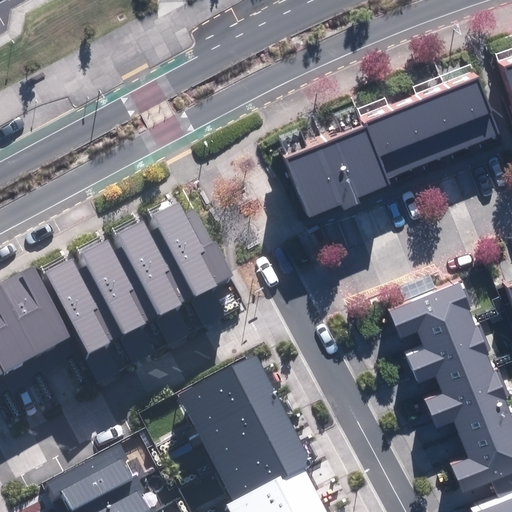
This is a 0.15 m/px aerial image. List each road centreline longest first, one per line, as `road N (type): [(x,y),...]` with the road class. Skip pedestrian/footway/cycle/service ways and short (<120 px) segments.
road 1 (secondary): [(460,0),(324,54),(0,222)]
road 2 (secondary): [(0,176),(325,0)]
road 3 (residential): [(295,316),(245,326),(0,460)]
road 4 (residential): [(288,304),(511,201)]
road 5 (residential): [(406,511),(295,316)]
